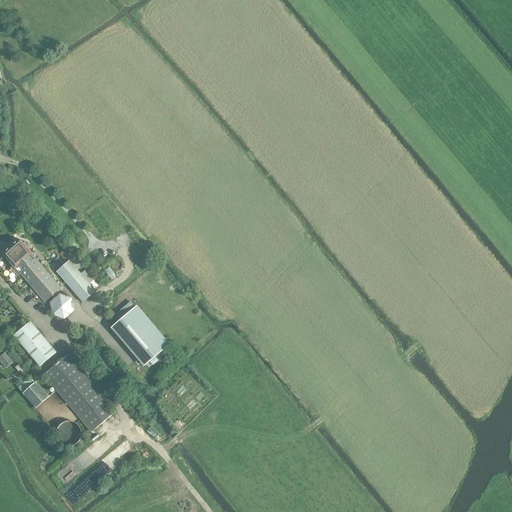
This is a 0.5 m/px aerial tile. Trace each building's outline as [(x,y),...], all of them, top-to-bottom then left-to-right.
[(32,254),(19,240),(3,254),(13,266),(10,268),(18,276),(20,274),(45,303),(61,288),(32,254)] [(64,250),(59,255),(65,261),(70,256),(64,250)] [(56,271),(83,303),(96,291),(69,260),(56,271)] [(77,308),(62,291),(48,303),(63,320),(77,308)] [(121,319),(112,327),(145,365),(168,345),(135,307),(131,301),(116,314),(121,319)] [(39,367),(55,354),(29,323),(13,336),(39,367)] [(6,352),(0,356),(0,359),(5,366),(13,360),(6,352)] [(115,412),(68,355),(44,376),(91,432),(115,412)] [(48,396),(35,382),(23,394),(35,408),(48,396)] [(77,429),(77,428),(77,426),(77,424),(75,421),(74,419),(72,418),(69,416),(65,415),(63,415),(60,416),(58,417),(56,419),(54,421),(53,423),(52,425),(51,428),(52,433),(53,435),(55,437),(57,439),(58,440),(63,442),(67,441),(69,441),(73,439),(74,437),(76,435),(77,432),(77,429)]
